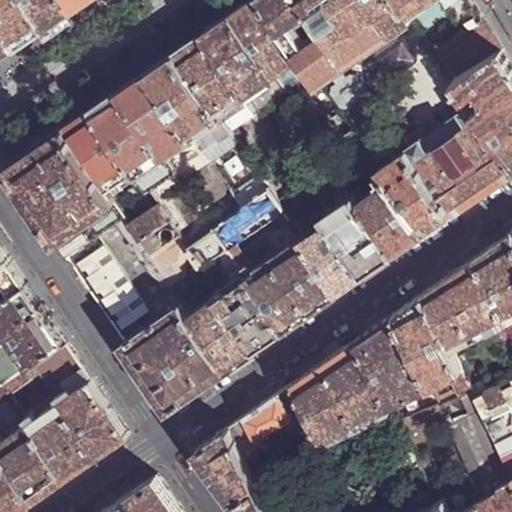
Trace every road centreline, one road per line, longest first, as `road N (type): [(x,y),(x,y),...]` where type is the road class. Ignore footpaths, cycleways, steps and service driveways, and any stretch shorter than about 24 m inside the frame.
road 1 (residential): [(511,199),(160,438)]
road 2 (secondary): [(160,438),(0,206)]
road 3 (residential): [(160,438),(50,511)]
